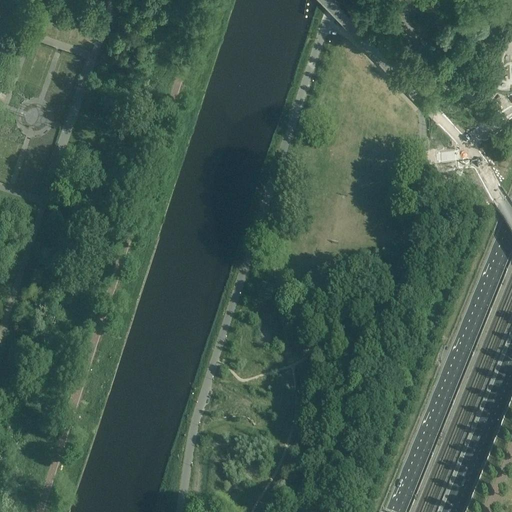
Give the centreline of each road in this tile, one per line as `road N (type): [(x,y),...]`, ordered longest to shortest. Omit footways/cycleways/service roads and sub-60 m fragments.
road 1 (primary): [(511,224),(394,511)]
road 2 (primary): [(451,511),(511,364)]
